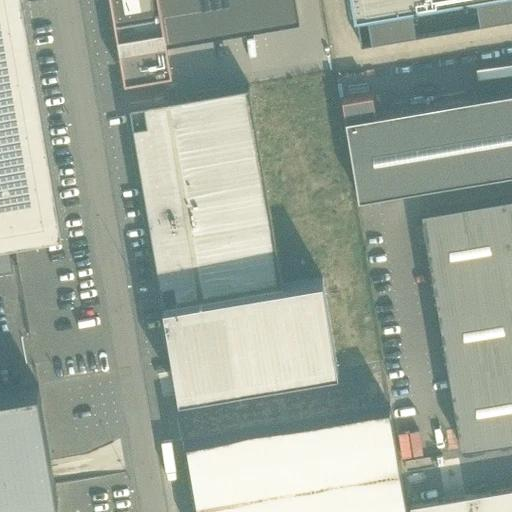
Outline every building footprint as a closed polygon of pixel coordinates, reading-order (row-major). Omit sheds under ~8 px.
[(0,0),(0,246),(61,237),(21,0),(0,0)] [(295,0),(110,0),(117,38),(119,51),(124,81),(172,73),(167,44),(299,21),(295,0)] [(353,0),(355,9),(406,0),(353,0)] [(511,0),(475,0),(480,25),(511,19),(511,0)] [(409,3),(366,11),(372,43),(414,36),(409,3)] [(249,84),(130,104),(175,371),(178,393),(179,395),(338,368),(322,274),(283,281),(249,84)] [(372,94),(342,99),(358,198),(511,172),(511,91),(375,114),(372,94)] [(511,196),(421,211),(461,448),(511,439),(511,196)] [(8,251),(0,252),(0,273),(12,271),(8,251)] [(0,511),(0,509),(58,500),(55,485),(55,484),(50,461),(50,460),(40,403),(41,403),(38,386),(0,392),(0,511)] [(421,429),(398,431),(401,456),(424,454),(421,429)] [(511,511),(511,488),(410,505),(410,511),(511,511)]
